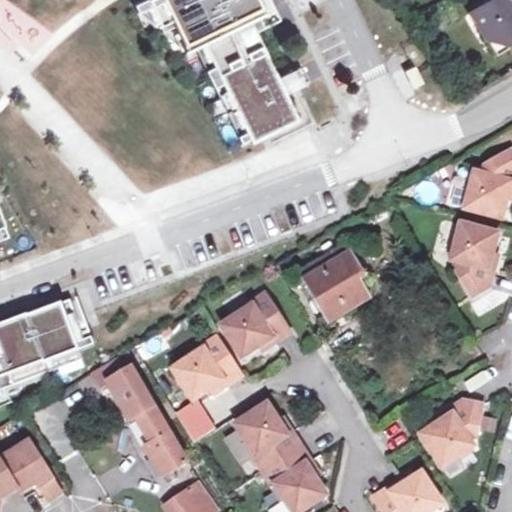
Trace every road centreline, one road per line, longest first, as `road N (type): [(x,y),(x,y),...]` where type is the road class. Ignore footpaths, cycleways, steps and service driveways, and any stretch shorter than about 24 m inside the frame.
road 1 (residential): [(400,140),(151,238)]
road 2 (residential): [(151,238),(0,68)]
road 3 (residential): [(362,511),(350,494),(368,447),(329,371),(288,369)]
road 4 (residential): [(151,238),(0,293)]
road 5 (residential): [(326,0),(400,140)]
road 6 (residential): [(511,93),(465,122),(400,140)]
